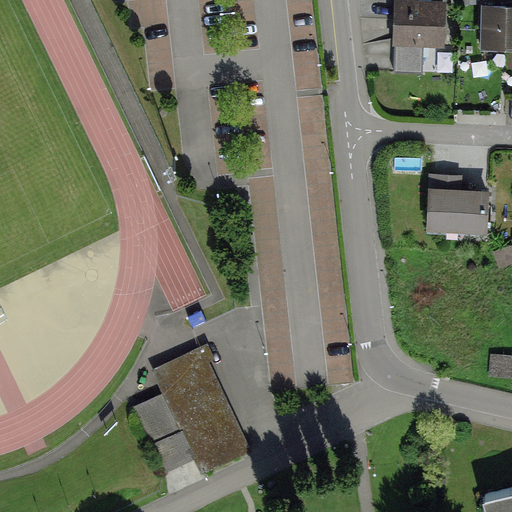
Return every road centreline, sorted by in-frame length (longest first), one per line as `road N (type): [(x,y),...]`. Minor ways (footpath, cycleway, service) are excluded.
road 1 (residential): [(350,131),(375,346),(387,372),(511,406)]
road 2 (residential): [(350,131),(511,138)]
road 3 (residential): [(334,0),(350,131)]
